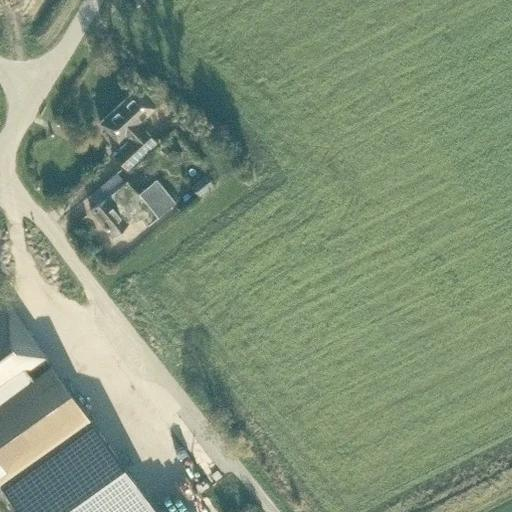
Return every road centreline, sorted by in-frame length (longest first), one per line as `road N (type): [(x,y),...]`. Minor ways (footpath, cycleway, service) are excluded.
road 1 (unclassified): [(265,511),(45,235),(0,190)]
road 2 (unclassified): [(27,104),(96,0)]
